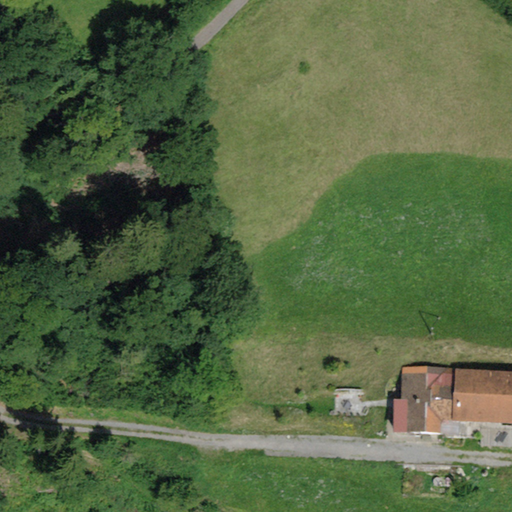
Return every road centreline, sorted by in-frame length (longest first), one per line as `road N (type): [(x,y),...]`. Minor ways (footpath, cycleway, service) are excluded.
road 1 (track): [(0,406),(34,425),(511,455)]
road 2 (track): [(256,0),(173,81),(0,70)]
